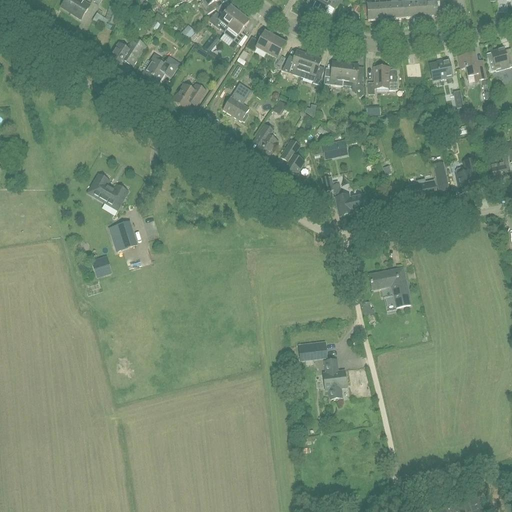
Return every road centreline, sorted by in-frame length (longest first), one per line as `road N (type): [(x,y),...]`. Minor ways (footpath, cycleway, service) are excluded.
road 1 (residential): [(341,238),(0,27)]
road 2 (residential): [(361,511),(386,492),(393,451),(341,238)]
road 3 (residential): [(250,0),(329,41),(413,45),(464,36)]
road 4 (unclassified): [(341,238),(511,205)]
